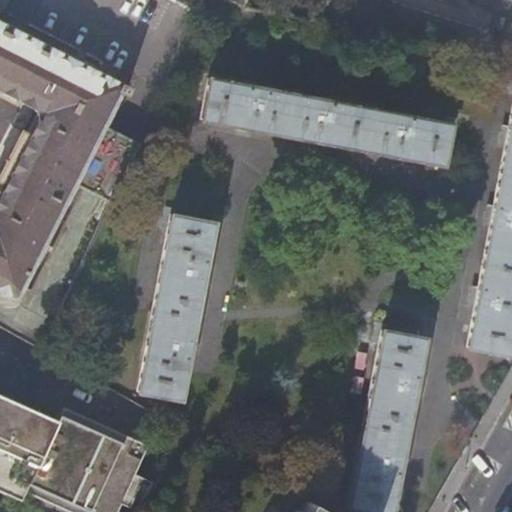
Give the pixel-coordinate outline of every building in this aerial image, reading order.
[(169,0),(194,12),(199,0),(223,0),(243,6),(245,0),(169,0)] [(0,292),(11,298),(62,201),(71,206),(81,188),(108,203),(135,143),(101,125),(117,92),(123,95),(127,87),(97,72),(102,62),(93,57),(88,67),(0,21),(0,91),(34,108),(22,131),(20,129),(0,166),(0,292)] [(199,118),(440,165),(441,158),(447,159),(454,118),(424,112),(422,118),(206,79),(199,118)] [(465,346),(505,354),(511,315),(511,82),(509,82),(507,93),(511,94),(511,96),(506,128),(501,128),(497,145),(503,146),(491,206),(486,206),(483,224),(487,225),(475,287),(470,286),(467,305),(473,306),(465,346)] [(136,391),(177,398),(185,359),(190,360),(194,342),(188,341),(199,280),(205,281),(208,263),(203,261),(210,223),(203,221),(205,215),(163,206),(160,227),(166,228),(136,391)] [(347,506),(378,511),(388,511),(396,476),(401,477),(404,458),(399,457),(410,396),(416,396),(419,378),(414,377),(421,337),(413,336),(414,331),(375,323),(371,342),(377,343),(347,506)] [(0,394),(0,491),(19,500),(23,490),(72,511),(117,511),(148,444),(62,404),(56,418),(0,394)] [(328,511),(307,499),(299,511),(328,511)]
